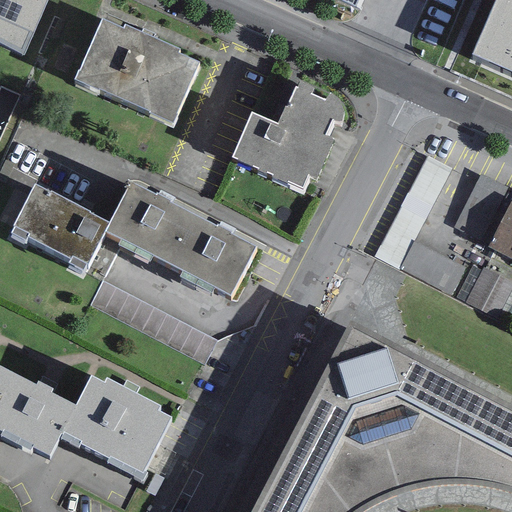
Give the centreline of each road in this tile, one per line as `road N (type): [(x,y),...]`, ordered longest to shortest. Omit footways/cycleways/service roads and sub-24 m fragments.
road 1 (residential): [(410,84),(199,511)]
road 2 (residential): [(220,0),(410,84)]
